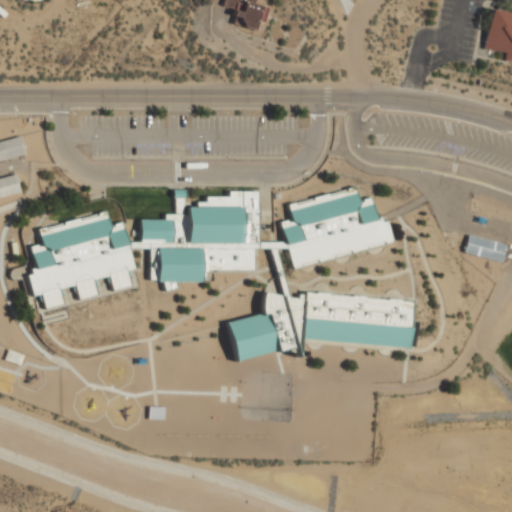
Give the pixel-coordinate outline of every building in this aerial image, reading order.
[(238,16),(237,26),(251,27),(252,0),(220,0),(220,6),(230,7),(229,15),(238,16)] [(511,61),(511,11),(490,8),(483,48),(505,52),(504,60),(511,61)] [(0,139),(0,159),(25,154),(20,135),(0,139)] [(0,195),(20,190),(15,172),(0,176),(0,195)] [(385,234),(367,196),(284,194),(283,241),(256,240),(258,178),(183,212),(184,189),(174,189),(174,209),(139,225),(138,244),(110,221),(33,218),(31,288),(44,315),(70,283),(76,296),(94,297),(94,280),(104,276),(112,291),(128,283),(129,247),(148,247),(148,274),(169,292),(251,254),(251,247),(283,248),(296,275),(385,234)] [(500,261),(505,243),(468,233),(463,251),(500,261)] [(409,299),(304,291),(286,296),(285,291),(276,293),(261,292),(259,313),(226,320),(234,359),(273,351),(276,351),(286,349),(296,350),(297,338),(405,346),(406,346),(409,299)] [(163,418),(163,406),(148,406),(148,418),(163,418)]
